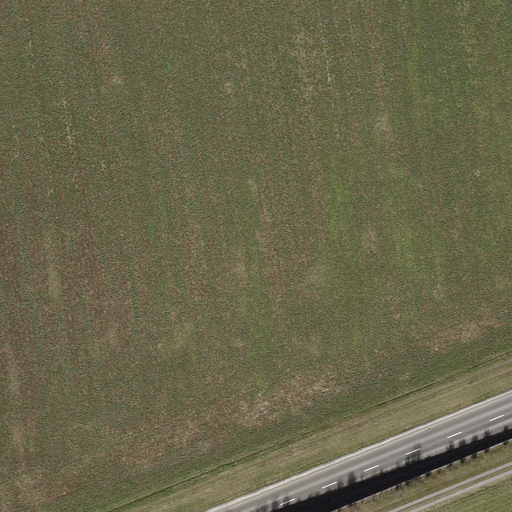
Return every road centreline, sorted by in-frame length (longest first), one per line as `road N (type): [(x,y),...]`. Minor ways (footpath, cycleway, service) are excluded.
road 1 (track): [(143,511),(511,365)]
road 2 (tertiary): [(511,413),(267,511)]
